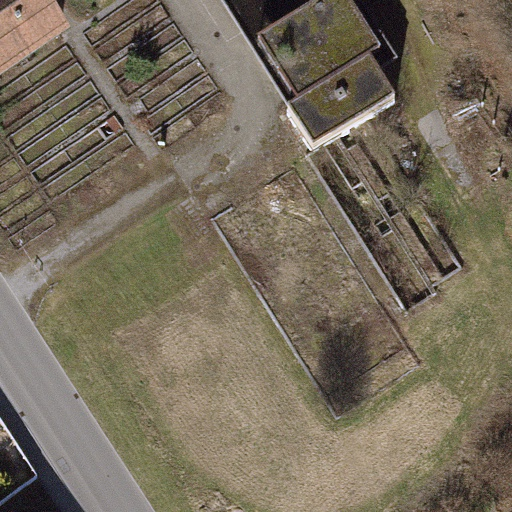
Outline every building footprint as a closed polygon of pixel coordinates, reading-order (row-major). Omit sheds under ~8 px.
[(0,0),(0,101),(74,50),(39,0),(0,0)] [(413,107),(346,0),(217,0),(319,164),(372,132),(413,107)] [(511,149),(479,98),(443,121),(490,195),(511,181),(511,149)] [(372,132),(319,164),(313,168),(408,322),(468,285),(372,132)] [(424,378),(302,181),(220,232),(343,428),(424,378)]
